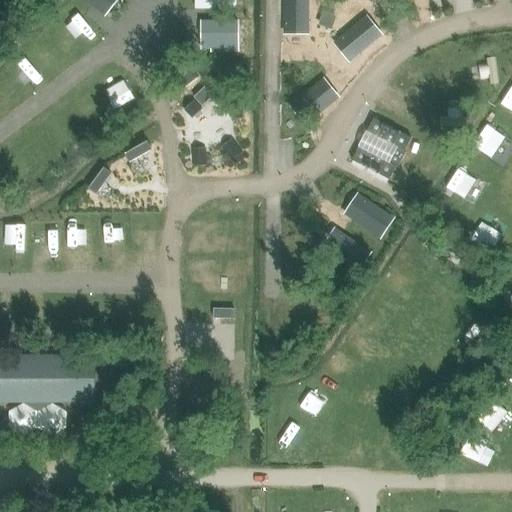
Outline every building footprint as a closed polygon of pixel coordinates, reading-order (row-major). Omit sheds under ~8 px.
[(82,0),(104,18),(118,0),(82,0)] [(236,0),(202,0),(202,8),(236,8),(236,0)] [(308,0),(282,0),(283,35),(308,35),(308,0)] [(349,64),(382,36),(366,16),(332,44),(349,64)] [(200,22),(200,50),(238,50),(238,22),(200,22)] [(177,52),(157,68),(178,93),(198,77),(177,52)] [(235,79),(222,75),(219,85),(232,89),(235,79)] [(323,79),(289,106),(305,127),(339,99),(323,79)] [(195,100),(183,111),(191,119),(202,109),(195,100)] [(243,118),(242,104),(231,105),(232,119),(243,118)] [(413,142),(379,124),(358,163),(391,181),(413,142)] [(230,161),(242,153),(232,139),(220,148),(230,161)] [(147,142),(124,154),(129,163),(135,159),(152,150),(147,142)] [(205,149),(191,150),(192,167),(206,166),(205,149)] [(111,174),(103,168),(88,188),(96,194),(99,191),(110,176),(111,174)] [(394,218),(357,194),(343,215),(379,239),(394,218)] [(371,253),(335,228),(320,250),(356,274),(371,253)] [(213,309),(212,319),(234,320),(235,309),(213,309)] [(0,402),(94,403),(94,356),(0,356),(0,402)]
